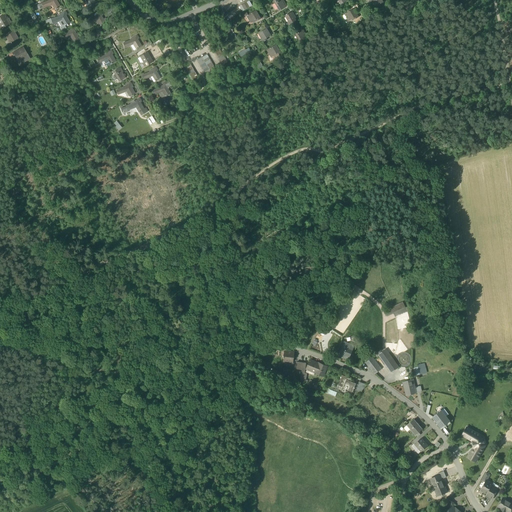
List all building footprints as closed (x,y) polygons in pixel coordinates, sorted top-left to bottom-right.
[(52,4),(55,10),(60,7),(55,0),(50,0),(49,1),(41,4),(43,8),(52,4)] [(85,0),(84,1),(89,10),(92,8),(91,6),(96,4),(93,0),(85,0)] [(275,0),(274,1),(280,11),(286,7),(282,0),(275,0)] [(247,2),(244,4),(242,5),(239,7),(237,8),(234,9),(232,11),(230,12),(227,14),(224,15),(227,20),(230,19),(232,17),(235,16),(237,14),(240,13),(242,11),(245,10),(247,8),(250,7),(247,2)] [(345,14),(345,15),(343,16),(345,20),(347,19),(349,21),(352,19),(353,21),(358,17),(353,9),(345,14)] [(247,15),(251,23),(254,21),(255,22),(260,19),(255,10),(247,15)] [(62,23),(64,26),(69,23),(65,15),(66,15),(65,12),(59,15),(60,16),(59,17),(51,20),(52,23),(52,24),(58,22),(61,20),(62,23)] [(100,26),(105,23),(103,20),(101,16),(102,15),(101,12),(96,15),(96,16),(95,17),(87,20),(88,24),(97,21),(100,26)] [(286,16),(291,25),(297,22),(294,17),(295,16),(292,12),(286,16)] [(2,24),(4,27),(9,24),(6,19),(5,17),(3,14),(0,16),(0,24),(0,25),(2,24)] [(295,31),(300,41),(306,38),(302,32),(303,31),(301,27),(295,31)] [(70,36),(74,42),(79,39),(74,32),(76,31),(74,28),(69,31),(69,32),(68,33),(60,36),(62,39),(70,36)] [(259,33),(263,41),(267,40),(266,38),(271,36),(266,29),(259,33)] [(5,35),(10,43),(18,39),(13,32),(8,35),(7,34),(5,35)] [(133,44),(136,49),(142,46),(137,39),(139,38),(137,36),(132,39),(132,40),(131,40),(123,43),(125,47),(130,45),(133,44)] [(267,50),(271,57),(274,55),(275,56),(281,53),(276,45),(267,50)] [(28,55),(28,56),(27,55),(28,55),(27,54),(23,47),(12,54),(14,57),(15,56),(17,60),(18,61),(24,58),(25,61),(29,59),(28,55)] [(249,47),(238,52),(241,57),(251,52),(249,47)] [(227,62),(226,60),(224,58),(223,55),(221,53),(220,50),(219,48),(214,51),(215,53),(217,56),(218,58),(220,60),(221,63),(222,65),(227,62)] [(107,59),(111,64),(116,61),(111,54),(113,53),(111,51),(107,53),(108,54),(105,55),(97,58),(99,62),(103,61),(107,59)] [(143,61),(146,66),(152,62),(147,52),(140,56),(140,57),(138,58),(140,63),(143,61)] [(207,55),(202,58),(197,60),(199,63),(200,65),(202,68),(203,70),(204,73),(206,75),(211,72),(216,69),(214,67),(213,65),(211,62),(210,60),(208,57),(207,55)] [(199,79),(197,77),(196,74),(194,72),(193,69),(191,67),(190,64),(185,67),(186,70),(188,72),(189,75),(191,77),(192,80),(194,82),(199,79)] [(113,72),(119,81),(125,78),(121,72),(122,71),(120,67),(113,72)] [(152,76),(155,81),(160,78),(156,71),(158,70),(156,68),(151,71),(151,72),(150,72),(142,75),(143,79),(150,77),(152,76)] [(126,91),(130,97),(135,94),(131,88),(133,87),(130,83),(125,86),(125,87),(124,87),(116,91),(118,94),(126,91)] [(162,91),(166,97),(171,94),(166,87),(168,86),(166,83),(161,86),(162,87),(160,88),(152,91),(154,95),(162,91)] [(140,112),(142,115),(147,112),(145,108),(144,109),(140,102),(141,101),(140,99),(135,102),(134,101),(130,104),(130,105),(126,106),(127,110),(136,107),(139,112),(140,112)] [(116,121),(113,123),(119,130),(122,127),(116,121)] [(385,310),(387,316),(390,315),(390,314),(395,311),(403,308),(401,303),(385,310)] [(339,354),(349,358),(353,348),(353,349),(343,345),(341,351),(340,351),(339,354)] [(292,362),(293,362),(293,360),(294,352),(285,351),(284,361),(292,362)] [(380,358),(391,373),(398,367),(386,353),(380,358)] [(366,364),(374,375),(381,369),(373,358),(366,364)] [(315,372),(316,372),(319,364),(310,360),(306,369),(307,369),(315,372)] [(319,363),(319,364),(316,372),(316,373),(317,371),(320,373),(320,374),(323,375),(327,366),(319,363)] [(414,369),(414,376),(425,373),(423,364),(417,365),(417,367),(414,369)] [(346,389),(352,392),(355,383),(350,381),(346,379),(347,377),(342,375),(338,385),(343,387),(343,388),(345,389),(344,390),(345,391),(346,389)] [(406,395),(417,392),(415,387),(413,379),(402,382),(406,395)] [(356,391),(361,392),(367,385),(359,382),(356,391)] [(441,411),(441,410),(438,413),(433,417),(441,428),(449,421),(446,416),(441,411)] [(411,429),(415,434),(423,428),(415,418),(408,424),(411,428),(411,429)] [(468,457),(476,462),(485,445),(483,437),(466,427),(462,435),(473,441),(474,446),(468,457)] [(416,442),(415,443),(418,447),(421,451),(428,445),(421,438),(420,438),(416,442)] [(439,477),(440,480),(441,479),(446,477),(443,471),(437,474),(439,477)] [(482,480),(485,482),(486,480),(486,481),(490,475),(486,473),(482,480)] [(433,487),(437,496),(442,494),(447,492),(441,479),(440,480),(439,477),(432,480),(434,487),(433,487)] [(486,495),(492,484),(486,481),(486,480),(485,482),(481,490),(486,493),(486,495)] [(492,484),(486,495),(492,498),(496,492),(497,489),(492,485),(492,484)] [(506,511),(507,511),(509,511),(511,508),(511,502),(510,503),(506,501),(506,499),(504,498),(502,499),(498,507),(501,509),(505,511),(506,511)]
